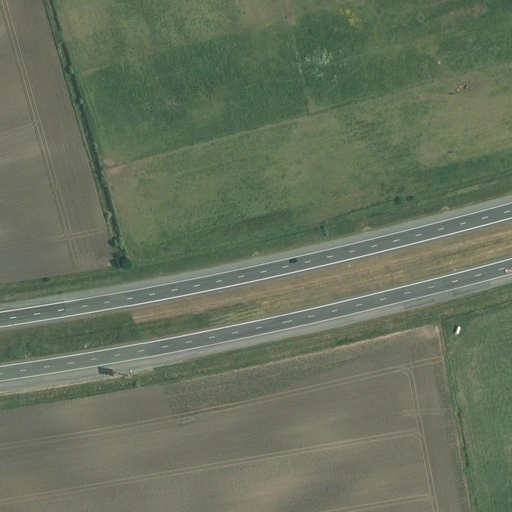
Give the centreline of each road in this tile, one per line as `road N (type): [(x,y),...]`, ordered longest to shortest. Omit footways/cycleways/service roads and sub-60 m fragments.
road 1 (motorway): [(511,200),(332,248),(0,315)]
road 2 (motorway): [(0,372),(346,307),(511,261)]
